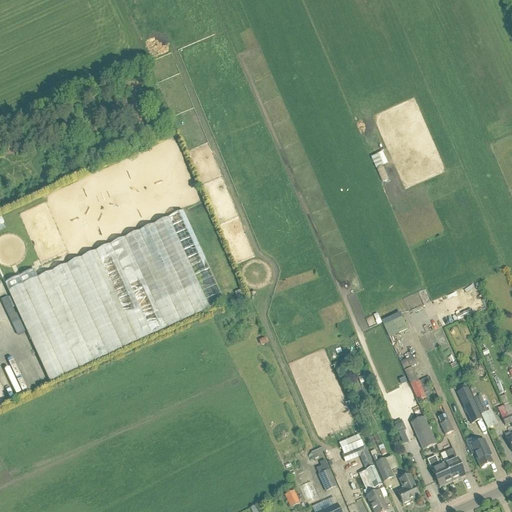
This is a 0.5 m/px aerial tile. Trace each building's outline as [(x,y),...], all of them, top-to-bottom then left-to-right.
[(164,101),(167,112),(176,109),(173,99),(164,101)] [(370,165),(375,176),(386,170),(381,160),(370,165)] [(33,280),(8,288),(43,388),(116,363),(117,359),(111,342),(101,346),(106,346),(105,350),(97,350),(91,333),(103,329),(104,318),(189,327),(188,323),(183,325),(184,314),(181,305),(181,298),(186,298),(190,312),(194,310),(204,311),(194,284),(206,280),(186,223),(83,259),(80,281),(77,271),(66,274),(65,283),(33,280)] [(9,307),(3,310),(11,331),(18,329),(9,307)] [(407,332),(402,319),(384,327),(389,339),(407,332)] [(16,345),(15,339),(0,342),(0,348),(0,349),(16,345)] [(17,346),(0,349),(0,352),(1,355),(18,351),(17,346)] [(258,349),(260,354),(268,351),(266,346),(258,349)] [(402,376),(415,371),(413,364),(399,369),(402,376)] [(412,376),(405,379),(415,409),(425,406),(419,388),(416,389),(412,376)] [(494,389),(499,400),(505,397),(500,387),(494,389)] [(491,411),(484,396),(474,400),(480,415),(491,411)] [(482,421),(473,400),(462,405),(471,426),(482,421)] [(503,407),(511,425),(511,424),(511,413),(509,405),(503,407)] [(511,425),(503,407),(497,410),(505,427),(511,425)] [(436,445),(424,419),(410,425),(422,451),(436,445)] [(453,433),(449,422),(440,425),(444,436),(453,433)] [(364,448),(359,436),(339,444),(343,455),(341,456),(345,464),(360,458),(366,473),(359,476),(361,482),(365,491),(368,490),(370,492),(381,487),(377,476),(365,447),(364,448)] [(473,455),(480,470),(492,465),(485,450),(487,449),(484,442),(475,446),(478,453),(473,455)] [(320,450),(312,452),(314,459),(322,456),(320,450)] [(448,463),(444,465),(452,484),(465,478),(457,459),(456,460),(452,450),(444,454),(448,463)] [(395,466),(391,457),(375,464),(383,483),(393,479),(389,469),(395,466)] [(439,489),(452,484),(444,465),(439,467),(435,458),(427,462),(439,489)] [(353,472),(362,469),(359,460),(343,466),(346,473),(352,471),(353,472)] [(412,469),(415,478),(421,476),(418,467),(412,469)] [(330,472),(318,477),(326,493),(337,488),(330,472)] [(415,487),(409,476),(399,481),(403,492),(397,494),(402,506),(417,499),(412,488),(415,487)] [(299,491),(306,506),(315,502),(309,487),(299,491)] [(300,505),(294,492),(285,497),(291,510),(300,505)] [(387,511),(378,493),(366,498),(372,511),(387,511)]
